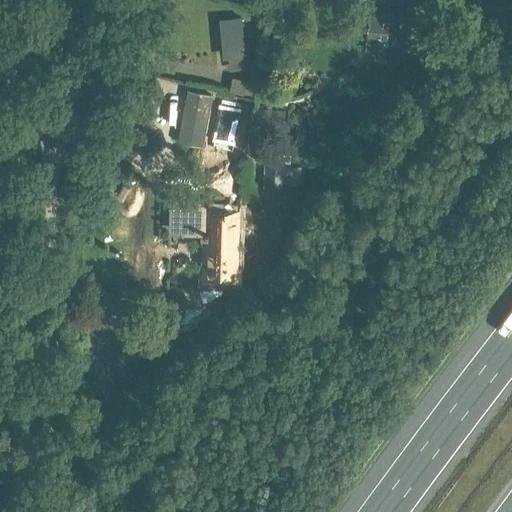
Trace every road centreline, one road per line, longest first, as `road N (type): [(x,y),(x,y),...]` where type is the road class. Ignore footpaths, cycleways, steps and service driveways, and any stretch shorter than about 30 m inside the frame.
road 1 (unclassified): [(98,511),(511,31)]
road 2 (unclassified): [(68,511),(46,449),(53,163)]
road 3 (motorway): [(511,344),(385,511)]
road 4 (unclassified): [(53,163),(75,128),(87,70),(85,0)]
